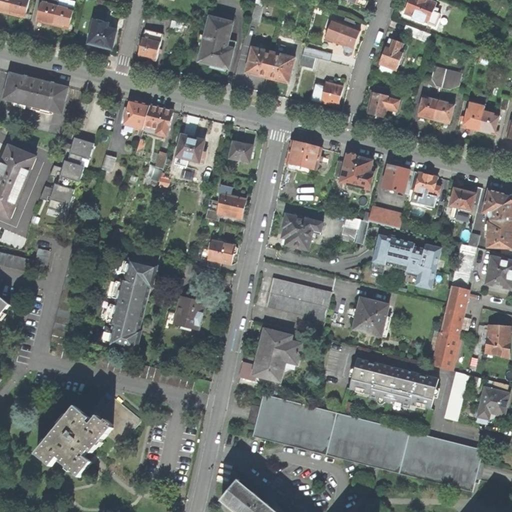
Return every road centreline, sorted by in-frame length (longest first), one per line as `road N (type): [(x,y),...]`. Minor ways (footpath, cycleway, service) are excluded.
road 1 (residential): [(279,124),(218,405)]
road 2 (residential): [(181,397),(38,362),(53,289)]
road 3 (tertiary): [(511,180),(345,140)]
road 4 (tertiary): [(279,124),(117,81)]
road 5 (residential): [(345,140),(365,56),(390,0)]
road 6 (tertiary): [(117,81),(0,51)]
